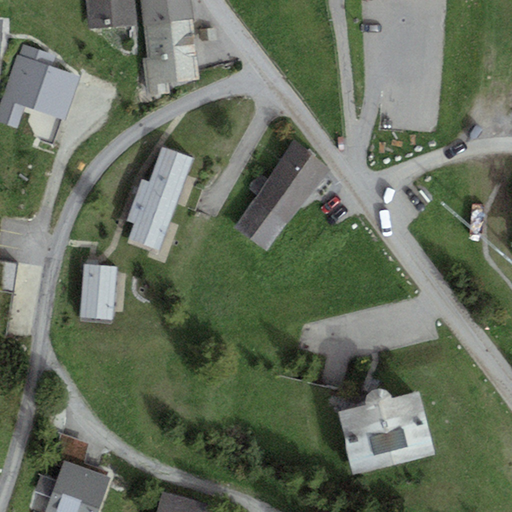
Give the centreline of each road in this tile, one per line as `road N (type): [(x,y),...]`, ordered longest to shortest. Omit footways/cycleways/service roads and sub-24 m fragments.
road 1 (residential): [(267,71),(169,110),(104,159),(81,188),(50,275),(26,415),(0,504)]
road 2 (residential): [(362,196),(511,398)]
road 3 (residential): [(362,196),(440,157),(511,144)]
road 4 (residential): [(267,71),(362,196)]
